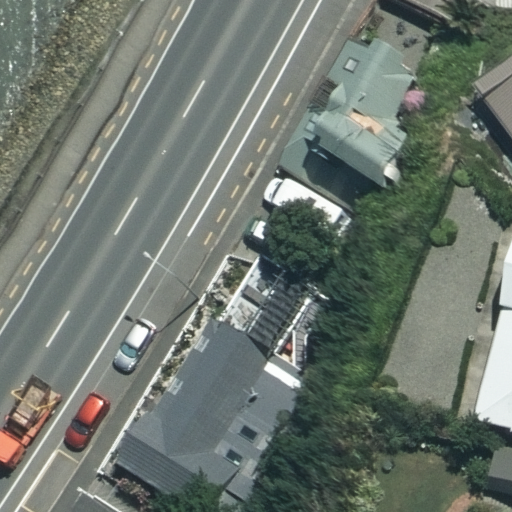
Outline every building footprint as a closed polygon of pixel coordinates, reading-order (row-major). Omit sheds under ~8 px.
[(467,0),(393,0),(452,30),(467,0)] [(511,80),(491,95),(511,124),(511,80)] [(368,122),(339,166),(388,197),(416,153),(368,122)] [(331,298),(271,265),(234,333),(294,365),(331,298)] [(193,511),(234,511),(311,383),(222,330),(135,477),(193,511)] [(511,364),(492,431),(511,436),(511,364)]
